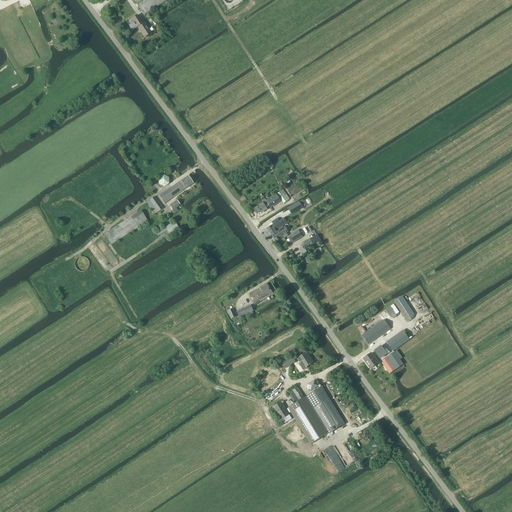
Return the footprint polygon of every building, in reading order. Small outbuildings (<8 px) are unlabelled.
[(134,0),(144,15),(167,0),(134,0)] [(137,27),(144,37),(151,33),(144,22),(142,24),(137,16),(130,20),(136,28),(137,27)] [(178,183),(159,196),(164,204),(193,183),(188,176),(178,183)] [(283,190),(277,194),(282,201),(284,204),(289,200),(289,199),(283,190)] [(263,203),(253,209),(257,214),(263,210),(264,212),(267,209),(266,208),(269,206),(270,208),(282,201),(277,194),(266,201),(267,203),(264,205),(263,203)] [(163,209),(155,197),(150,200),(150,201),(146,203),(152,211),(153,210),(156,214),(163,209)] [(177,201),(170,205),(173,210),(172,211),(173,213),(177,211),(176,208),(180,206),(177,201)] [(299,201),(288,208),(292,214),(303,208),(299,201)] [(140,211),(104,234),(111,245),(147,221),(140,211)] [(273,224),(267,229),(270,234),(283,226),(287,223),(284,218),(279,221),(277,218),(272,222),(273,224)] [(175,222),(165,226),(168,233),(178,228),(175,222)] [(283,226),(270,234),(276,242),(281,239),(280,238),(288,232),(285,227),(284,228),(283,226)] [(298,231),(290,237),(294,243),(302,237),(298,231)] [(88,265),(88,264),(88,263),(88,261),(87,260),(86,259),(85,258),(83,257),(82,257),(81,257),(79,257),(78,257),(76,258),(75,259),(74,260),(74,261),(74,262),(73,263),(73,264),(73,265),(74,267),(74,268),(75,269),(76,270),(78,271),(79,271),(81,271),(82,271),(83,271),(85,270),(86,269),(87,268),(88,267),(88,265)] [(260,288),(249,294),(255,305),(273,295),(267,284),(259,288),(260,288)] [(398,299),(394,302),(408,322),(411,320),(398,299)] [(251,305),(237,312),(239,318),(253,311),(251,305)] [(233,308),(228,311),(231,319),(237,316),(233,308)] [(390,329),(384,320),(362,335),(368,344),(390,329)] [(403,331),(387,342),(393,351),(410,340),(403,331)] [(382,346),(375,350),(380,358),(387,353),(382,346)] [(402,358),(397,351),(387,357),(388,358),(396,369),(396,370),(403,365),(400,360),(402,358)] [(307,352),(297,358),(300,363),(303,361),(306,367),(310,365),(311,365),(314,363),(307,352)] [(363,358),(370,369),(379,362),(372,352),(363,358)] [(295,362),(291,355),(280,362),(284,368),(295,362)] [(396,369),(388,358),(385,360),(386,361),(383,363),(390,373),(396,369)] [(318,386),(314,380),(307,385),(310,391),(318,386)] [(296,386),(287,392),(294,403),(304,397),(296,386)] [(308,398),(307,397),(289,408),(312,444),(331,431),(330,429),(338,424),(324,401),(320,404),(319,401),(315,394),(308,398)] [(281,402),(272,407),(283,424),(291,419),(281,402)]
